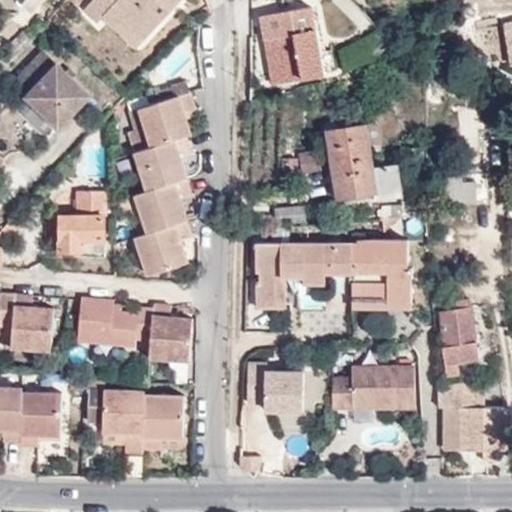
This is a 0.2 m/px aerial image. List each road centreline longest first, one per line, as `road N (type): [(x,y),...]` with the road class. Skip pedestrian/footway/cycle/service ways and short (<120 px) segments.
road 1 (residential): [(232,496),(241,0)]
road 2 (residential): [(232,496),(511,495)]
road 3 (residential): [(0,490),(232,496)]
road 4 (unknown): [(0,279),(214,285)]
road 5 (unknown): [(431,495),(427,341)]
